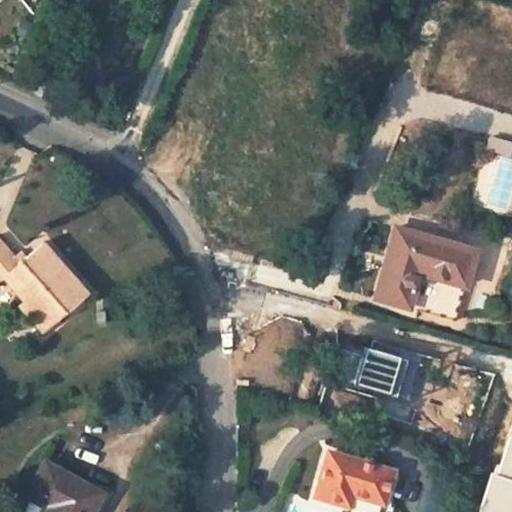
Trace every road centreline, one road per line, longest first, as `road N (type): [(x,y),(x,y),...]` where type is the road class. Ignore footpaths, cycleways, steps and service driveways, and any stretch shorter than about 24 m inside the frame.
road 1 (unclassified): [(0,97),(113,153),(167,208),(210,289),(217,511)]
road 2 (unknown): [(126,167),(203,0)]
